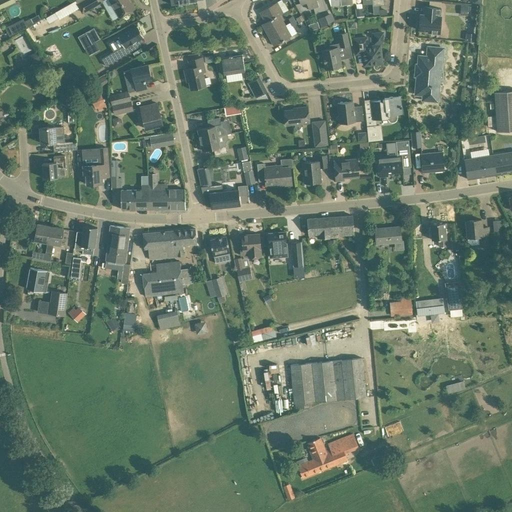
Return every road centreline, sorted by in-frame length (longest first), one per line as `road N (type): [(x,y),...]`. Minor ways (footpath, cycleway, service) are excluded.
road 1 (residential): [(231,4),(274,81),(293,90),(394,73),(403,0)]
road 2 (residential): [(375,422),(359,204)]
road 3 (residential): [(199,218),(159,26)]
road 4 (unclassified): [(80,511),(29,437),(0,338)]
road 5 (tertiary): [(18,190),(76,209),(199,218)]
road 6 (tertiary): [(199,218),(359,204)]
road 7 (tertiary): [(359,204),(511,184)]
